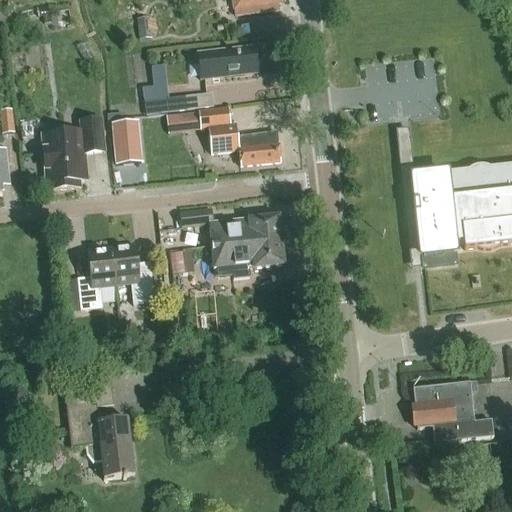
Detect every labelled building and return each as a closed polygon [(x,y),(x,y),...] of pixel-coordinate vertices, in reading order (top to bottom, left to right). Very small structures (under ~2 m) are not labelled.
[(277,6),(284,6),(283,0),(231,0),(235,18),(278,13),(277,6)] [(51,5),(51,22),(69,23),(69,5),(51,5)] [(48,8),(36,10),(38,20),(42,19),(50,17),(48,8)] [(138,43),(151,42),(149,22),(137,23),(138,43)] [(200,83),(258,76),(255,50),(197,57),(200,83)] [(169,115),(213,110),(211,96),(167,102),(169,115)] [(228,111),(198,115),(200,133),(208,132),(211,157),(239,154),(240,170),(280,166),(278,146),(277,136),(238,141),(236,128),(230,129),(228,111)] [(14,136),(12,113),(0,114),(0,127),(1,137),(14,136)] [(180,117),(166,118),(168,136),(182,135),(180,117)] [(84,157),(104,155),(101,122),(80,124),(81,135),(42,138),(47,194),(80,191),(79,184),(86,183),(84,157)] [(136,125),(112,127),(116,168),(141,165),(136,125)] [(397,162),(407,163),(407,129),(397,129),(397,162)] [(2,188),(9,188),(5,151),(0,151),(0,195),(3,195),(2,188)] [(511,167),(414,177),(413,167),(403,168),(409,227),(419,226),(422,261),(454,257),(453,246),(462,245),(464,252),(478,251),(482,252),(490,252),(496,251),(497,249),(511,247),(511,167)] [(211,213),(179,217),(181,231),(209,228),(209,234),(211,249),(251,245),(251,244),(281,241),(279,220),(213,227),(211,213)] [(251,245),(211,249),(214,272),(218,272),(219,280),(234,278),(234,282),(251,281),(250,272),(284,269),(281,241),(251,244),(251,245)] [(111,252),(115,290),(131,288),(133,308),(154,306),(151,274),(138,276),(135,249),(111,252)] [(100,291),(115,290),(111,252),(86,254),(89,281),(68,283),(71,315),(102,312),(100,291)] [(191,254),(171,256),(173,278),(177,278),(193,276),(193,275),(191,254)] [(169,345),(179,344),(178,327),(168,328),(169,345)] [(64,355),(76,353),(74,336),(62,337),(64,355)] [(476,385),(413,392),(417,432),(432,430),(433,446),(493,440),(491,422),(473,424),(471,396),(477,396),(476,385)] [(31,414),(29,386),(5,388),(7,416),(31,414)] [(134,480),(127,422),(98,426),(97,411),(113,409),(111,387),(88,389),(88,392),(64,395),(71,451),(87,450),(88,458),(93,465),(102,464),(104,483),(134,480)] [(29,415),(5,418),(7,430),(31,427),(29,415)]
